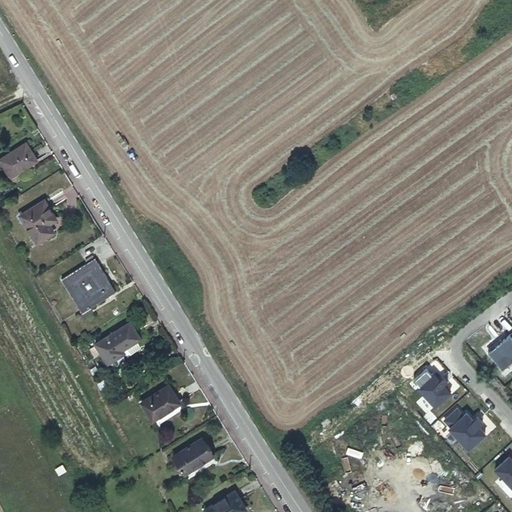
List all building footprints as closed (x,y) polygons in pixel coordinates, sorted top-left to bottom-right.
[(0,159),(0,161),(9,175),(25,165),(26,167),(37,160),(25,142),(0,159)] [(25,165),(9,175),(11,177),(26,167),(25,165)] [(45,201),(19,217),(25,226),(36,244),(54,234),(49,225),(56,220),(45,201)] [(95,258),(61,280),(82,314),(116,292),(95,258)] [(130,320),(95,342),(107,361),(123,351),(122,348),(140,337),(130,320)] [(511,359),(511,332),(488,351),(500,368),(511,359)] [(412,381),(417,387),(416,389),(433,407),(448,393),(431,375),(429,376),(424,370),(412,381)] [(168,385),(141,403),(152,421),(179,402),(168,385)] [(460,416),(454,410),(444,421),(447,429),(466,450),(482,434),(477,426),(480,423),(474,418),(471,421),(463,413),(460,416)] [(201,437),(173,457),(184,474),(213,455),(201,437)] [(511,484),(511,463),(506,457),(493,469),(509,487),(511,484)] [(234,491),(205,509),(206,511),(240,511),(246,509),(234,491)]
